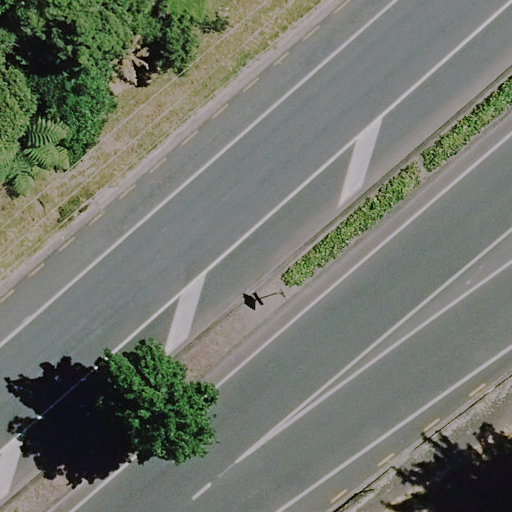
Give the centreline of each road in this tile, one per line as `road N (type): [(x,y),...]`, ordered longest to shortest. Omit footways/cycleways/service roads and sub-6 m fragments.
road 1 (secondary): [(0,400),(458,0)]
road 2 (secondary): [(398,291),(138,511)]
road 3 (secondary): [(511,195),(398,291)]
road 4 (tertiary): [(511,240),(398,291)]
